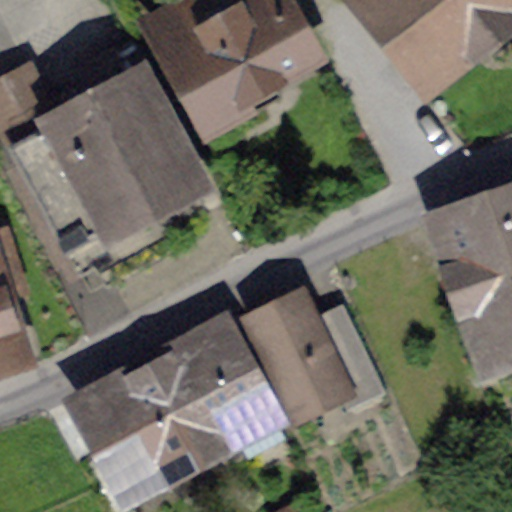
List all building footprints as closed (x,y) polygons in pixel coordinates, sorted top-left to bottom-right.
[(310,39),(287,0),(190,0),(154,20),(209,116),(309,59),(301,44),(310,39)] [(511,0),(367,0),(429,77),(510,12),(511,14),(511,0)] [(0,124),(69,251),(208,176),(153,75),(60,125),(32,73),(0,90),(0,124)] [(511,196),(442,222),(491,355),(511,346),(511,196)] [(0,366),(15,362),(0,314),(0,300),(23,293),(3,231),(0,231),(0,366)] [(313,324),(304,305),(255,328),(295,413),(342,391),(351,409),(382,394),(342,310),(313,324)] [(87,406),(132,490),(219,444),(224,453),(280,423),(230,330),(87,406)]
